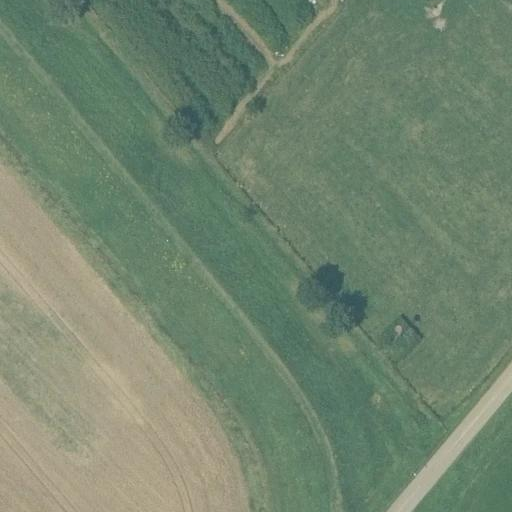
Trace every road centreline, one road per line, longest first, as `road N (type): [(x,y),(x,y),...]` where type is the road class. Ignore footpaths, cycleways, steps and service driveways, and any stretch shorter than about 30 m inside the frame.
road 1 (track): [(38,0),(428,476)]
road 2 (track): [(0,31),(275,362),(323,448),(339,511)]
road 3 (tertiary): [(511,378),(398,511)]
